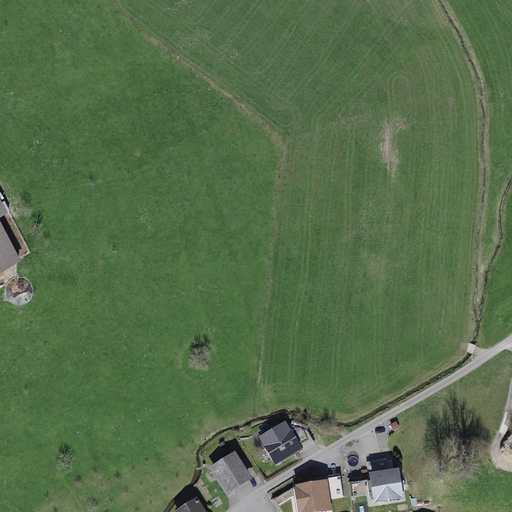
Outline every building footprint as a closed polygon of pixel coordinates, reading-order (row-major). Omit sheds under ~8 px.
[(0,194),(0,274),(32,259),(0,194)] [(287,426),(261,442),(276,468),(303,452),(287,426)] [(237,456),(211,472),(227,497),(252,481),(237,456)] [(401,470),(368,474),(372,503),(404,499),(401,470)] [(333,511),(330,485),(297,490),(299,511),(333,511)] [(207,511),(201,500),(181,511),(207,511)]
